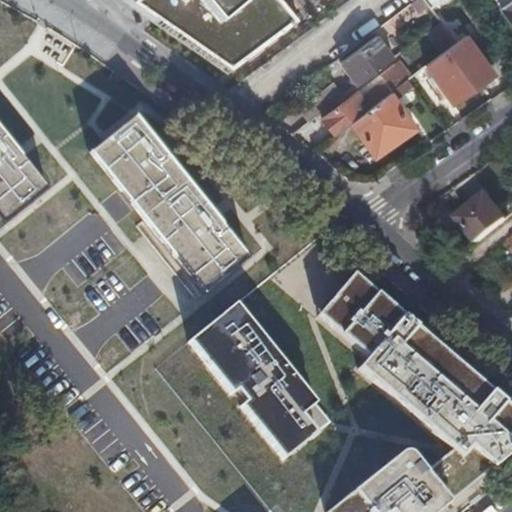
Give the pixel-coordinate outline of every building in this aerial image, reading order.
[(141,0),(229,71),(295,22),(278,0),(322,0),(323,1),(323,0),(141,0)] [(418,14),(429,5),(424,0),(413,0),(409,3),(418,14)] [(511,0),(510,0),(502,7),(511,20),(511,0)] [(428,30),(444,51),(456,41),(441,21),(428,30)] [(444,51),(426,64),(453,101),(493,71),(466,34),(456,41),(444,51)] [(340,62),(357,85),(374,72),(386,63),(392,58),(375,35),(340,62)] [(399,59),(396,62),(408,78),(409,77),(412,75),(399,59)] [(335,134),(351,121),(408,78),(396,62),(322,117),(335,134)] [(396,98),(414,85),(409,77),(408,78),(351,121),(377,155),(416,125),(396,98)] [(292,114),(302,127),(341,97),(332,85),(292,114)] [(203,295),(246,260),(133,121),(89,156),(159,242),(203,295)] [(0,226),(1,227),(44,192),(0,137),(0,226)] [(474,242),(503,219),(483,194),(455,217),(474,242)] [(437,511),(461,493),(511,452),(511,411),(411,326),(385,303),(352,275),(315,318),(341,339),(365,360),(356,371),(367,380),(452,453),(424,472),(410,454),(408,453),(405,452),(403,452),(399,453),(386,464),(327,511),(437,511)] [(330,422),(234,304),(188,341),(283,460),(330,422)]
